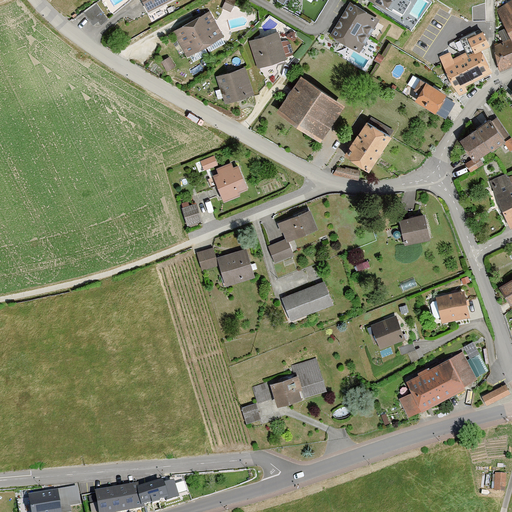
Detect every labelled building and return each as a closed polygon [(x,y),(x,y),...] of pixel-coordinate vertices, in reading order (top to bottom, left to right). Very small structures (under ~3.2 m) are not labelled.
[(164,0),(140,0),(145,10),(164,0)] [(236,0),(234,0),(225,0),(222,7),(231,11),(236,0)] [(357,51),(377,17),(348,0),(328,34),(357,51)] [(370,0),(385,9),(390,0),(370,0)] [(511,38),(511,39),(511,0),(510,0),(497,10),(511,38)] [(97,3),(84,12),(92,24),(97,21),(100,25),(108,19),(97,3)] [(210,10),(192,20),(206,46),(224,36),(210,10)] [(192,20),(173,31),(187,56),(206,46),(192,20)] [(274,30),(246,39),(255,67),(283,58),(274,30)] [(483,30),(468,37),(475,52),(481,49),(490,44),(483,30)] [(500,71),(511,65),(511,39),(511,38),(495,45),(495,52),(500,71)] [(468,56),(466,51),(453,58),(450,51),(439,56),(460,95),(468,90),(465,85),(493,71),(481,49),(475,52),(468,56)] [(169,56),(161,61),(167,71),(175,66),(169,56)] [(245,66),(216,76),(225,104),(255,94),(245,66)] [(318,141),(343,105),(297,74),(272,109),(318,141)] [(447,93),(426,80),(414,100),(435,113),(447,93)] [(497,118),(491,121),(506,143),(511,139),(497,118)] [(391,135),(366,119),(344,154),(369,170),(391,135)] [(491,120),(476,131),(490,152),(504,144),(506,143),(491,121),(491,120)] [(476,131),(459,142),(471,160),(465,164),(471,173),(484,165),(480,159),(490,152),(476,131)] [(199,159),(203,169),(218,163),(214,153),(199,159)] [(247,190),(238,166),(233,168),(231,163),(217,169),(219,174),(213,176),(224,203),(240,197),(239,193),(247,190)] [(361,170),(337,167),(333,174),(359,180),(361,170)] [(506,174),(489,181),(510,230),(511,228),(511,182),(509,177),(508,177),(506,174)] [(197,204),(182,208),(188,226),(202,222),(197,204)] [(277,222),(285,242),(315,230),(307,210),(277,222)] [(423,211),(396,217),(402,245),(429,240),(423,211)] [(291,256),(286,243),(269,250),(275,263),(291,256)] [(243,247),(213,256),(222,285),(251,276),(243,247)] [(198,268),(213,264),(209,249),(194,253),(198,268)] [(320,279),(277,296),(287,320),(330,303),(320,279)] [(511,280),(498,288),(508,304),(511,301),(511,280)] [(464,291),(436,298),(442,324),(470,318),(464,291)] [(392,314),(368,324),(378,349),(403,338),(392,314)] [(404,415),(460,385),(445,357),(403,379),(408,389),(394,396),(404,415)] [(294,374),(268,383),(276,404),(325,387),(315,359),(291,367),(294,374)] [(265,383),(250,388),(254,401),(269,396),(265,383)] [(506,385),(482,396),(486,406),(511,394),(506,385)] [(252,402),(239,407),(244,422),(258,417),(252,402)] [(505,472),(493,473),(493,493),(505,493),(505,472)] [(139,489),(136,490),(141,507),(169,499),(163,481),(139,489)] [(139,489),(138,484),(95,492),(99,511),(115,511),(141,507),(136,490),(139,489)] [(75,488),(25,496),(27,511),(67,511),(66,506),(78,504),(75,488)]
